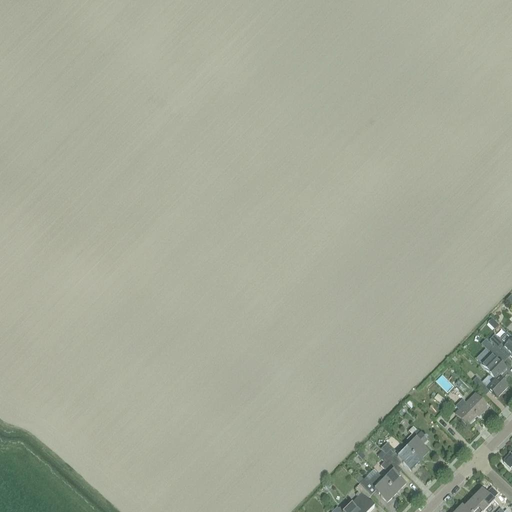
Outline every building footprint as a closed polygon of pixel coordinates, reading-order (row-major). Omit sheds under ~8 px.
[(492,320),(488,324),(495,331),(499,327),(492,320)] [(511,339),(508,344),(503,349),(501,346),(497,343),(493,348),(500,355),(504,359),(508,355),(511,358),(511,339)] [(492,356),(481,367),(485,371),(495,381),(495,382),(499,378),(507,370),(500,363),(496,359),(500,355),(493,348),(488,352),(492,356)] [(472,383),(477,388),(488,399),(492,394),(497,399),(509,387),(499,378),(495,382),(495,381),(487,389),(476,378),(472,383)] [(438,396),(434,400),(441,405),(444,401),(438,396)] [(480,414),(481,415),(488,409),(475,396),(466,405),(462,402),(455,408),(459,412),(456,415),(467,427),(480,414)] [(410,399),(405,403),(412,411),(417,406),(410,399)] [(420,462),(429,453),(420,444),(425,439),(413,427),(408,432),(412,436),(407,441),(411,444),(406,449),(420,462)] [(387,446),(381,451),(385,455),(397,467),(402,463),(410,472),(420,462),(406,449),(401,455),(398,452),(395,452),(394,453),(387,446)] [(361,453),(358,456),(363,461),(366,457),(361,453)] [(393,471),(397,467),(385,455),(381,460),(384,464),(381,467),(389,475),(383,481),(397,494),(406,484),(393,471)] [(511,455),(511,457),(509,455),(503,461),(503,464),(510,470),(511,468),(511,455)] [(359,477),(356,481),(360,485),(372,496),(376,492),(387,504),(397,494),(383,481),(377,475),(368,484),(364,480),(363,481),(359,477)] [(367,501),(372,496),(360,485),(355,490),(358,493),(355,496),(358,498),(352,505),(359,511),(370,511),(375,508),(367,501)] [(491,506),(494,503),(481,491),(473,500),(484,511),(502,511),(500,510),(498,511),(493,511),(494,511),(493,507),(491,506)] [(467,511),(484,511),(473,500),(464,509),(467,511)]
